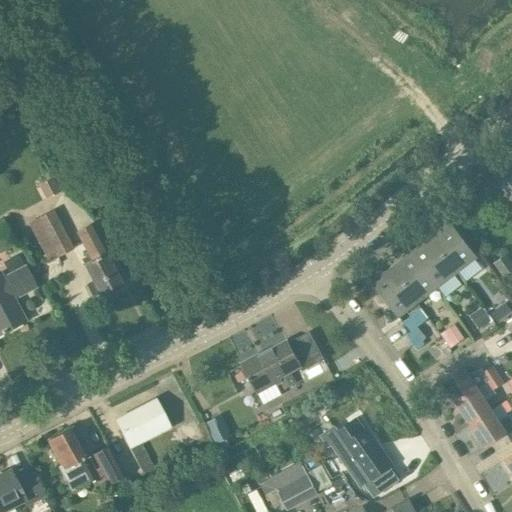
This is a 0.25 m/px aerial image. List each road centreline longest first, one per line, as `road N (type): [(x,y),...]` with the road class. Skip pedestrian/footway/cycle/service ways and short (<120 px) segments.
road 1 (tertiary): [(0,431),(318,269)]
road 2 (residential): [(479,511),(435,428),(318,269)]
road 3 (tertiary): [(318,269),(511,119)]
